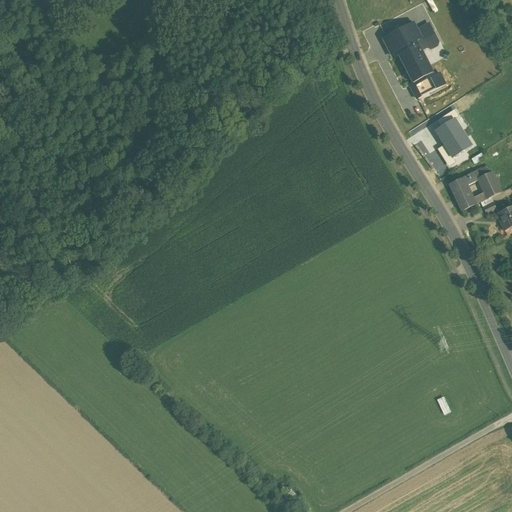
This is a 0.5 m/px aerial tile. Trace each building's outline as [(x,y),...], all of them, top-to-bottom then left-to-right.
[(413,23),(385,37),(384,41),(392,56),(396,57),(399,56),(413,83),(410,84),(412,88),(411,89),(416,99),(418,99),(445,85),(439,73),(434,76),(421,52),(427,49),(431,50),(438,47),(439,42),(434,32),(421,38),(413,23)] [(437,122),(442,129),(455,121),(459,118),(455,111),(437,122)] [(442,129),(436,133),(453,159),(471,147),(455,121),(442,129)] [(487,168),(477,173),(477,172),(467,177),(471,184),(479,180),(479,179),(490,174),(487,168)] [(490,174),(479,179),(479,180),(488,199),(501,193),(491,173),(490,174)] [(462,179),(449,186),(458,205),(472,199),(462,179)] [(472,199),(458,205),(462,212),(475,206),(473,202),(472,199)] [(494,203),(483,208),(487,215),(497,210),(494,203)] [(511,207),(498,214),(502,222),(501,222),(505,232),(511,228),(511,207)] [(442,397),(436,399),(443,415),(449,412),(442,397)]
